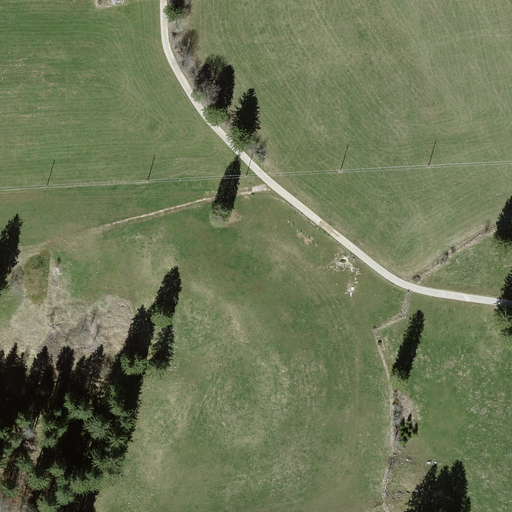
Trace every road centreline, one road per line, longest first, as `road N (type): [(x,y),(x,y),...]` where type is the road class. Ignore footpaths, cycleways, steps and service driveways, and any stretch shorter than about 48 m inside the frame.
road 1 (track): [(163,0),(163,42),(178,78),(270,187),(387,278),(511,306)]
road 2 (track): [(29,311),(29,254),(65,237),(270,187)]
